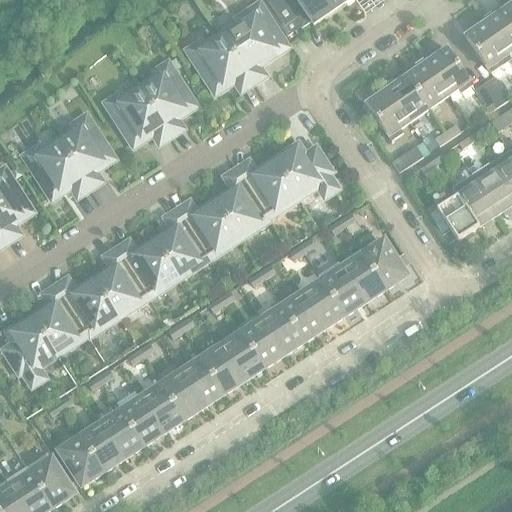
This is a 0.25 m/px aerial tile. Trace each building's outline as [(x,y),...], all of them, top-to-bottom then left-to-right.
[(333,11),(325,0),(270,0),(264,5),(281,30),(287,38),(300,29),(301,30),(311,23),(313,27),(325,19),(323,18),(333,11)] [(325,0),(333,11),(342,5),(343,7),(352,0),(325,0)] [(264,58),(284,45),(259,7),(237,21),(240,25),(222,37),(253,85),(264,78),(257,68),(267,62),(264,58)] [(511,54),(511,20),(505,10),(496,16),(493,13),(482,21),(484,25),(508,57),(511,54)] [(508,57),(484,25),(465,38),(490,75),(502,67),(499,63),(508,57)] [(253,85),(222,37),(202,49),(200,45),(188,53),(212,91),(222,84),(225,89),(235,83),(241,93),(253,85)] [(472,88),(447,50),(427,64),(450,97),(458,92),(461,96),(472,88)] [(450,97),(427,64),(424,60),(413,68),(415,72),(406,78),(429,112),(450,97)] [(167,66),(155,74),(158,78),(140,90),(171,138),(182,131),(176,121),(195,109),(167,66)] [(429,112),(406,78),(397,84),(394,80),(383,88),(385,92),(409,125),(429,112)] [(494,79),(484,86),(499,109),(510,101),(494,79)] [(489,115),(499,109),(484,86),(474,93),(489,115)] [(171,138),(140,90),(121,102),(118,98),(106,106),(131,144),(141,137),(144,142),(153,136),(159,146),(171,138)] [(409,125),(385,92),(366,106),(391,143),(403,135),(400,131),(409,125)] [(500,126),(511,118),(511,116),(509,112),(496,121),(500,126)] [(110,157),(86,119),(74,127),(77,131),(58,143),(89,191),(101,184),(94,174),(103,168),(100,164),(110,157)] [(460,135),(455,127),(445,134),(450,142),(460,135)] [(475,143),(488,134),(485,128),(471,137),(475,143)] [(450,142),(445,134),(434,141),(439,149),(450,142)] [(462,152),(475,143),(471,137),(458,146),(462,152)] [(89,191),(58,143),(39,155),(36,151),(24,159),(49,197),(59,190),(62,195),(71,189),(78,199),(89,191)] [(327,176),(330,174),(315,151),(305,158),(298,147),(273,163),(298,201),(318,188),(325,199),(337,191),(327,176)] [(399,176),(423,159),(416,149),(391,165),(399,176)] [(437,168),(450,159),(447,153),(433,162),(437,168)] [(511,158),(509,153),(490,166),(511,200),(511,158)] [(424,177),(437,168),(433,162),(420,171),(424,177)] [(298,201),(273,163),(255,175),(248,165),(237,172),(269,220),(298,201)] [(511,208),(511,200),(490,166),(471,178),(497,218),(503,214),(504,217),(511,212),(510,210),(511,208)] [(22,177),(17,169),(11,173),(15,181),(22,177)] [(29,210),(4,172),(0,174),(0,233),(7,244),(19,237),(12,227),(22,221),(19,216),(29,210)] [(269,220),(237,172),(225,180),(233,191),(212,205),(237,243),(270,222),(269,220)] [(497,218),(471,178),(451,190),(456,198),(478,231),(483,227),(485,229),(492,224),(491,222),(497,218)] [(478,231),(456,198),(436,211),(457,244),(464,239),(466,241),(473,237),(472,234),(478,231)] [(237,243),(212,205),(195,216),(189,206),(177,213),(209,261),(237,243)] [(209,261),(177,213),(166,220),(172,230),(152,244),(177,282),(209,261)] [(355,223),(350,216),(340,223),(345,230),(355,223)] [(345,230),(340,223),(329,230),(334,237),(345,230)] [(315,249),(310,242),(299,249),(304,256),(315,249)] [(177,282),(152,244),(135,255),(128,245),(117,252),(148,300),(177,282)] [(405,278),(383,244),(362,257),(384,291),(385,290),(388,291),(394,288),(394,284),(405,278)] [(304,256),(299,249),(289,256),(294,263),(304,256)] [(148,300),(117,252),(105,259),(112,270),(92,283),(117,321),(148,300)] [(384,291),(362,257),(342,271),(364,304),(374,298),(377,298),(382,295),(383,292),(384,291)] [(274,276),(270,268),(259,275),(264,282),(274,276)] [(364,304),(342,271),(322,284),(344,317),(345,317),(348,317),(353,314),(354,311),(364,304)] [(264,282),(259,275),(249,282),(253,289),(264,282)] [(117,321),(92,283),(74,294),(67,282),(55,290),(86,338),(87,340),(117,321)] [(344,317),(322,284),(302,296),(324,330),(333,324),(337,325),(342,321),(343,318),(344,317)] [(86,338),(55,290),(44,297),(51,307),(29,321),(54,359),(86,338)] [(234,302),(229,294),(219,301),(224,308),(234,302)] [(324,330),(302,296),(282,310),(303,343),(305,343),(308,343),(313,340),(314,337),(324,330)] [(198,300),(194,302),(198,309),(202,306),(198,300)] [(224,308),(219,301),(208,308),(213,315),(224,308)] [(303,343),(282,310),(262,322),(284,356),(293,350),(297,351),(302,347),(302,344),(303,343)] [(174,325),(170,318),(163,323),(168,329),(174,325)] [(194,328),(189,320),(179,327),(184,334),(194,328)] [(54,359),(29,321),(8,335),(15,346),(4,353),(22,380),(54,359)] [(284,356),(262,322),(241,336),(263,369),(264,369),(268,369),(273,366),(273,363),(284,356)] [(184,334),(179,327),(168,334),(173,341),(184,334)] [(263,369),(241,336),(221,349),(243,382),(253,376),(256,377),(261,373),(262,370),(263,369)] [(154,354),(149,346),(138,353),(143,361),(154,354)] [(243,382),(221,349),(201,362),(223,395),(224,395),(227,396),(232,392),(233,389),(243,382)] [(143,361),(138,353),(128,360),(133,368),(143,361)] [(223,395),(201,362),(181,375),(203,408),(213,402),(216,403),(221,400),(222,396),(223,395)] [(113,380),(109,373),(98,379),(103,387),(113,380)] [(203,408),(181,375),(161,388),(183,422),(184,421),(187,422),(192,418),(193,415),(203,408)] [(103,387),(98,379),(87,386),(92,394),(103,387)] [(183,422),(161,388),(141,401),(162,435),(172,428),(176,429),(181,426),(182,422),(183,422)] [(73,406),(68,399),(58,406),(63,413),(73,406)] [(162,435),(141,401),(121,414),(142,448),(143,447),(147,448),(152,444),(153,441),(162,435)] [(63,413),(58,406),(47,412),(52,420),(63,413)] [(142,448),(121,414),(100,427),(122,461),(132,454),(135,455),(141,452),(141,448),(142,448)] [(122,461),(100,427),(81,440),(102,474),(103,473),(106,474),(112,471),(112,467),(122,461)] [(102,474),(81,440),(59,454),(81,487),(92,480),(95,481),(100,478),(101,474),(102,474)] [(72,496),(46,456),(26,469),(52,509),(53,509),(56,509),(61,506),(62,503),(72,496)] [(52,509),(26,469),(5,482),(24,511),(49,511),(50,510),(52,509)] [(24,511),(5,482),(0,485),(0,511),(24,511)]
